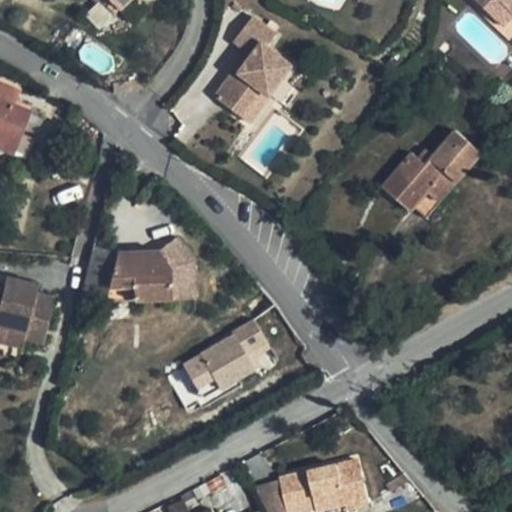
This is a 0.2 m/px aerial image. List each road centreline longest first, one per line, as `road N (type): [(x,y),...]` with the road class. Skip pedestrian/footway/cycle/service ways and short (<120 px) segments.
road 1 (unknown): [(130,132),(90,242),(38,436),(40,471),(61,511)]
road 2 (residential): [(130,132),(205,200),(353,378)]
road 3 (unclassified): [(101,511),(353,378)]
road 4 (residential): [(353,378),(511,295)]
road 5 (residential): [(458,511),(364,404),(353,378)]
road 6 (residential): [(0,39),(130,132)]
road 7 (residential): [(130,132),(186,59),(204,20),(201,0)]
